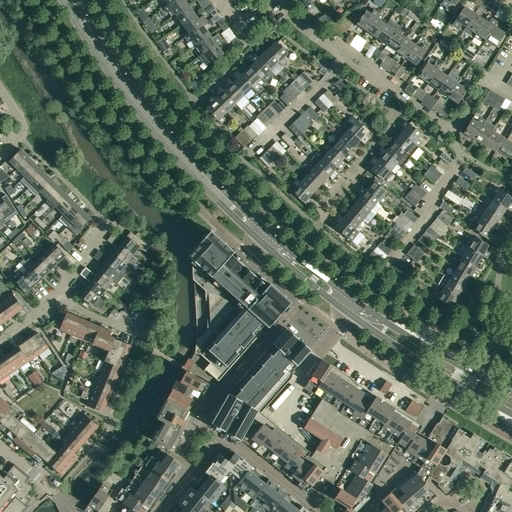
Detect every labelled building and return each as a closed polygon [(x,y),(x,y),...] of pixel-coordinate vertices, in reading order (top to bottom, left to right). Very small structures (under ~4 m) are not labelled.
[(188,6),(183,0),(175,0),(168,5),(167,5),(163,8),(167,14),(172,11),(175,15),(188,6)] [(311,3),(316,1),(315,0),(301,0),(307,11),(313,8),(311,3)] [(458,0),(444,0),(441,4),(446,8),(446,9),(455,15),(458,10),(454,7),(458,0)] [(491,10),(494,5),(490,2),(486,7),(491,10)] [(499,8),(494,5),(491,10),(496,14),(499,8)] [(195,15),(188,6),(175,15),(182,25),(195,15)] [(399,6),(396,10),(404,16),(407,11),(399,6)] [(464,7),(452,25),(458,29),(463,32),(474,14),(464,7)] [(215,10),(210,13),(213,18),(218,14),(215,10)] [(376,18),(379,14),(373,10),(371,14),(366,11),(356,24),(367,32),(376,18)] [(147,14),(140,19),(143,23),(149,18),(147,14)] [(376,18),(367,32),(376,38),(386,25),(381,22),(384,18),(379,14),(376,18)] [(473,38),(473,37),(484,21),(474,14),(463,32),(473,38)] [(198,19),(195,15),(182,25),(189,35),(202,25),(207,22),(202,16),(198,19)] [(217,23),(220,28),(225,24),(221,19),(217,23)] [(484,44),(494,27),(497,23),(491,19),(488,23),(484,21),(473,37),(483,44),(484,44)] [(153,24),(146,28),(150,33),(156,28),(153,24)] [(225,24),(220,28),(223,32),(228,29),(225,24)] [(196,45),(209,35),(202,25),(189,35),(185,38),(189,43),(193,40),(196,45)] [(386,45),(396,32),(386,25),(376,38),(386,45)] [(505,34),(494,27),(484,44),(483,44),(482,45),(488,49),(491,44),(496,48),(505,34)] [(396,52),(405,39),(396,32),(386,45),(396,52)] [(212,39),(209,35),(196,45),(203,54),(203,55),(216,45),(223,40),(218,34),(212,39)] [(350,44),(354,39),(349,35),(346,41),(350,44)] [(163,53),(167,49),(163,43),(165,41),(164,39),(157,44),(159,46),(159,47),(163,53)] [(236,39),(231,42),(234,47),(239,43),(236,39)] [(406,59),(415,45),(405,39),(396,52),(406,59)] [(278,63),(280,65),(282,67),(287,62),(283,58),(287,54),(276,42),(267,51),(278,63)] [(368,51),(371,46),(366,43),(363,48),(368,51)] [(415,45),(406,59),(416,66),(428,48),(423,44),(420,49),(415,45)] [(203,54),(199,57),(203,63),(207,59),(210,64),(224,55),(216,45),(203,55),(203,54)] [(373,54),(378,58),(381,53),(376,49),(373,54)] [(475,55),(466,49),(462,54),(472,60),(475,55)] [(278,63),(267,51),(259,59),(269,71),(270,71),(277,65),(278,66),(280,65),(278,63)] [(386,56),(381,53),(378,58),(382,61),(386,56)] [(261,79),(262,78),(266,82),(272,77),(270,75),(272,73),(270,71),(269,71),(259,59),(255,55),(250,60),(254,63),(250,67),(261,79)] [(437,70),(440,66),(435,62),(432,66),(427,63),(418,77),(428,84),(437,70)] [(395,75),(399,69),(394,66),(390,71),(395,75)] [(261,79),(250,67),(241,75),(241,76),(252,88),(254,90),(256,92),(260,87),(257,83),(259,81),(261,83),(263,81),(261,79)] [(438,90),(447,77),(437,70),(428,84),(438,90)] [(438,90),(448,97),(460,80),(462,77),(452,71),(447,77),(438,90)] [(243,95),(244,96),(250,89),(252,92),(254,90),(252,88),(241,76),(241,75),(238,72),(233,76),(236,80),(232,84),(243,95)] [(313,81),(304,72),(300,76),(309,86),(313,81)] [(405,81),(408,76),(404,73),(400,78),(405,81)] [(221,86),(226,90),(223,92),(235,104),(242,98),(244,100),(246,98),(244,96),(243,95),(232,84),(228,80),(221,86)] [(346,88),(339,80),(334,85),(341,93),(346,88)] [(470,86),(464,83),(460,80),(448,97),(458,104),(470,86)] [(291,84),(286,89),(296,98),(300,94),(291,84)] [(408,85),(408,86),(404,90),(412,96),(415,91),(408,85)] [(213,94),(217,98),(215,100),(215,101),(226,112),(233,106),(235,108),(237,106),(235,104),(223,92),(219,88),(213,94)] [(292,102),(296,98),(286,89),(282,93),(292,102)] [(489,90),(489,91),(483,102),(488,105),(494,93),(489,90)] [(337,100),(327,91),(323,95),(332,104),(337,100)] [(500,96),(494,93),(488,105),(493,108),(500,96)] [(424,100),(429,103),(433,98),(427,95),(424,100)] [(505,99),(500,96),(493,108),(498,111),(505,99)] [(215,101),(215,100),(212,97),(207,101),(210,105),(206,109),(221,125),(226,120),(222,116),(226,112),(215,101)] [(437,101),(433,98),(429,103),(434,106),(437,101)] [(328,108),(319,99),(314,103),(323,113),(328,108)] [(269,105),(279,115),(283,111),(277,105),(273,101),(269,105)] [(280,102),(277,105),(283,111),(286,108),(280,102)] [(274,119),(279,115),(269,105),(265,109),(274,119)] [(310,107),(306,111),(315,121),(319,117),(310,107)] [(452,111),(447,108),(444,113),(448,116),(452,111)] [(265,109),(260,114),(269,123),(274,119),(265,109)] [(260,114),(256,117),(265,127),(269,123),(260,114)] [(301,115),(297,119),(306,129),(311,125),(301,115)] [(360,140),(360,141),(364,144),(368,139),(365,136),(369,131),(352,117),(348,121),(352,125),(348,129),(360,140)] [(482,126),(484,123),(485,121),(479,118),(477,122),(471,119),(463,133),(474,139),(482,125),(482,126)] [(413,144),(415,146),(417,147),(422,142),(417,139),(421,134),(405,120),(400,126),(404,129),(401,133),(413,144)] [(482,125),(474,139),(484,146),(491,134),(492,131),(484,127),(486,124),(484,123),(482,126),(482,125)] [(293,124),(288,128),(297,137),(302,133),(293,124)] [(243,130),(252,140),(257,136),(247,126),(243,130)] [(338,136),(340,138),(341,139),(352,149),(360,141),(360,140),(348,129),(342,136),(340,134),(338,136)] [(491,134),(484,146),(495,152),(496,150),(503,138),(495,133),(496,130),(494,129),(492,131),(491,134)] [(243,130),(239,134),(248,144),(252,140),(243,130)] [(285,133),(281,138),(290,147),(294,143),(285,133)] [(405,153),(406,153),(412,146),(414,147),(415,146),(413,144),(401,133),(393,143),(405,153)] [(244,148),(248,144),(239,134),(234,138),(244,148)] [(344,158),(348,162),(352,157),(349,153),(352,149),(341,139),(340,138),(334,145),(331,143),(330,145),(332,147),(344,158)] [(511,142),(503,138),(496,150),(511,159),(511,161),(510,166),(511,166),(511,142)] [(398,162),(404,155),(406,157),(408,154),(406,153),(405,153),(393,143),(386,151),(386,152),(398,162)] [(272,146),(268,150),(277,160),(281,156),(272,146)] [(341,162),(344,158),(332,147),(326,154),(324,152),(322,154),(324,156),(336,167),(340,171),(344,166),(341,162)] [(390,170),(391,171),(396,164),(399,166),(401,164),(398,162),(386,152),(386,151),(382,148),(377,153),(381,156),(378,161),(390,170)] [(17,169),(28,158),(20,150),(9,161),(17,169)] [(453,161),(443,152),(439,156),(449,165),(453,161)] [(264,154),(259,158),(268,168),(273,164),(264,154)] [(314,163),(316,165),(317,165),(328,176),(332,180),(337,174),(333,171),(336,167),(324,156),(318,163),(315,161),(314,163)] [(378,161),(374,157),(370,162),(374,166),(370,170),(383,181),(389,173),(391,175),(393,173),(391,171),(390,170),(378,161)] [(28,158),(17,169),(25,177),(36,165),(28,158)] [(36,165),(25,177),(20,181),(28,189),(44,173),(36,165)] [(320,185),(328,176),(317,165),(316,165),(310,172),(308,170),(306,172),(308,174),(309,175),(320,185)] [(431,166),(427,171),(438,179),(442,175),(431,166)] [(0,181),(1,182),(9,176),(0,167),(0,181)] [(477,175),(466,167),(462,172),(474,180),(477,175)] [(438,179),(427,171),(423,175),(434,184),(438,179)] [(36,196),(40,192),(51,180),(44,173),(28,189),(36,196)] [(299,179),(298,181),(300,183),(312,194),(320,185),(309,175),(308,174),(301,181),(299,179)] [(470,185),(459,177),(456,182),(467,190),(470,185)] [(300,183),(298,181),(296,179),(292,184),(296,188),(291,192),(308,207),(312,202),(308,198),(312,194),(300,183)] [(59,188),(51,180),(40,192),(48,199),(59,188)] [(378,201),(380,203),(382,205),(386,200),(382,196),(386,192),(373,181),(366,190),(366,191),(378,201)] [(426,193),(416,184),(412,189),(422,198),(426,193)] [(506,208),(506,209),(510,212),(511,209),(511,204),(510,203),(511,199),(511,197),(495,186),(491,192),(496,194),(492,199),(506,208)] [(370,211),(371,210),(377,203),(379,205),(380,203),(378,201),(366,191),(366,190),(362,187),(358,192),(361,196),(358,200),(370,211)] [(464,195),(452,187),(449,192),(460,200),(464,195)] [(48,199),(55,207),(67,195),(59,188),(48,199)] [(418,202),(408,194),(404,198),(415,207),(418,202)] [(6,195),(1,198),(0,198),(0,215),(5,223),(18,214),(6,195)] [(55,207),(63,215),(74,203),(67,195),(55,207)] [(500,218),(506,209),(506,208),(492,199),(488,196),(481,206),(500,218)] [(376,215),(373,212),(371,210),(370,211),(358,200),(350,209),(362,219),(363,219),(368,224),(376,215)] [(439,207),(441,209),(451,215),(454,210),(443,202),(439,207)] [(74,203),(63,215),(59,219),(67,227),(82,211),(74,203)] [(474,216),(475,217),(479,219),(480,220),(493,228),(500,218),(481,206),(474,216)] [(363,219),(362,219),(350,209),(343,218),(355,229),(363,219)] [(418,219),(407,210),(404,215),(414,223),(418,219)] [(90,219),(82,211),(67,227),(74,234),(90,219)] [(451,222),(440,213),(437,218),(447,226),(451,222)] [(343,218),(339,215),(334,220),(338,223),(334,228),(351,242),(359,232),(355,229),(343,218)] [(480,220),(479,219),(475,217),(469,227),(491,242),(494,236),(490,233),(493,228),(480,220)] [(396,224),(392,229),(402,237),(406,233),(396,224)] [(429,227),(425,232),(435,240),(439,236),(429,227)] [(402,237),(392,229),(388,233),(398,242),(402,237)] [(120,246),(132,255),(138,248),(143,252),(148,246),(135,236),(130,232),(120,246)] [(204,369),(218,381),(290,303),(243,261),(210,232),(188,256),(192,260),(193,280),(194,281),(197,339),(195,352),(200,354),(210,363),(204,369)] [(58,235),(55,238),(62,245),(67,240),(60,233),(58,235)] [(421,236),(417,241),(428,249),(432,245),(421,236)] [(482,256),(486,259),(490,253),(485,250),(488,245),(474,237),(469,245),(467,244),(465,246),(467,248),(468,248),(482,256)] [(26,238),(21,242),(27,248),(32,244),(26,238)] [(377,247),(377,248),(387,256),(391,251),(381,243),(380,242),(377,247)] [(46,252),(57,263),(65,256),(54,244),(46,252)] [(409,250),(420,259),(424,254),(413,245),(409,250)] [(113,254),(130,268),(131,269),(138,260),(132,255),(120,246),(113,254)] [(1,252),(4,255),(7,259),(12,254),(6,248),(1,252)] [(38,259),(49,271),(57,263),(46,252),(42,248),(35,255),(38,259)] [(459,257),(461,258),(462,258),(476,266),(482,256),(468,248),(467,248),(463,256),(460,254),(459,257)] [(420,259),(409,250),(406,255),(416,263),(420,259)] [(383,260),(373,252),(369,256),(379,265),(383,260)] [(106,262),(124,276),(130,268),(113,254),(106,262)] [(462,258),(461,258),(457,266),(454,265),(453,267),(455,269),(455,268),(462,272),(463,272),(470,276),(469,276),(474,279),(477,274),(473,271),(476,266),(462,258)] [(26,271),(22,275),(33,286),(41,279),(30,267),(23,259),(18,263),(26,271)] [(49,271),(38,259),(30,267),(41,279),(49,271)] [(99,271),(112,281),(117,285),(124,276),(106,262),(99,271)] [(408,272),(398,264),(394,268),(399,273),(400,272),(405,277),(408,272)] [(105,289),(112,281),(99,271),(95,276),(85,268),(83,271),(105,289)] [(463,287),(469,276),(470,276),(463,272),(462,272),(455,268),(455,269),(453,273),(453,272),(451,276),(448,274),(447,277),(449,278),(450,278),(463,287)] [(90,283),(86,288),(99,298),(105,289),(83,271),(80,275),(90,283)] [(33,286),(22,275),(14,282),(26,294),(33,286)] [(457,297),(463,287),(450,278),(449,278),(447,277),(444,275),(438,286),(443,289),(457,297)] [(99,298),(86,288),(79,297),(92,307),(93,304),(100,310),(106,303),(99,298)] [(443,289),(438,297),(436,295),(434,298),(455,310),(459,304),(454,302),(457,297),(443,289)] [(2,301),(12,316),(22,309),(12,294),(2,301)] [(2,301),(0,301),(0,319),(3,323),(12,316),(2,301)] [(70,335),(77,318),(66,313),(59,330),(70,335)] [(89,322),(77,318),(70,335),(81,339),(89,322)] [(89,322),(81,339),(92,344),(100,327),(89,322)] [(103,350),(108,352),(113,338),(109,336),(111,332),(100,327),(92,344),(104,349),(103,350)] [(240,441),(241,440),(257,411),(258,410),(250,406),(244,402),(251,389),(253,391),(268,404),(291,379),(288,376),(311,350),(286,329),(272,344),(251,368),(228,393),(211,424),(240,441)] [(38,333),(27,340),(38,355),(48,348),(38,333)] [(104,361),(121,368),(125,359),(131,346),(113,338),(108,352),(104,361)] [(27,340),(18,347),(28,362),(38,355),(27,340)] [(18,347),(8,353),(18,369),(28,362),(18,347)] [(78,357),(85,360),(87,353),(81,351),(78,357)] [(0,358),(0,363),(8,375),(18,369),(8,353),(0,358)] [(71,362),(73,356),(67,353),(65,359),(71,362)] [(203,395),(209,384),(188,372),(192,365),(192,364),(192,363),(192,362),(192,361),(191,361),(191,360),(190,360),(189,360),(188,360),(187,361),(186,362),(183,367),(167,398),(166,398),(166,399),(151,427),(157,431),(152,440),(171,451),(182,431),(177,428),(180,425),(181,426),(182,426),(183,426),(184,425),(185,424),(185,423),(185,422),(185,421),(184,421),(184,420),(194,401),(202,396),(203,395)] [(322,440),(312,455),(301,473),(304,476),(297,485),(306,492),(312,485),(329,496),(342,504),(347,508),(352,511),(353,510),(360,503),(371,485),(393,450),(403,457),(410,461),(411,462),(427,437),(427,438),(431,432),(429,431),(422,426),(413,420),(380,400),(357,385),(350,378),(332,366),(331,366),(322,360),(321,361),(307,383),(304,388),(308,390),(313,394),(314,394),(322,399),(303,428),(322,440)] [(104,361),(99,372),(116,379),(121,368),(104,361)] [(0,363),(0,381),(8,375),(0,363)] [(116,379),(99,372),(95,383),(112,390),(116,379)] [(38,376),(31,380),(32,381),(36,387),(42,382),(38,376)] [(392,385),(385,381),(379,391),(386,395),(392,385)] [(95,383),(90,394),(107,402),(112,390),(95,383)] [(107,402),(90,394),(83,391),(80,398),(87,401),(85,406),(102,413),(107,402)] [(0,422),(0,423),(0,429),(40,464),(44,461),(47,464),(62,476),(76,459),(72,456),(73,454),(63,446),(57,452),(54,449),(53,450),(16,419),(20,415),(0,398),(0,422)] [(415,417),(421,407),(411,401),(405,411),(415,417)] [(272,422),(257,411),(241,440),(255,450),(255,451),(258,448),(259,445),(271,423),(272,422)] [(83,414),(75,424),(89,436),(97,426),(83,414)] [(454,481),(458,475),(460,473),(458,471),(459,470),(461,471),(463,470),(465,470),(467,467),(474,472),(483,452),(480,450),(485,442),(473,434),(471,437),(456,427),(458,424),(444,415),(438,424),(437,423),(431,432),(427,438),(446,450),(443,453),(449,457),(450,462),(448,465),(443,466),(437,463),(430,474),(428,477),(439,483),(437,485),(444,493),(446,493),(454,486),(451,482),(452,480),(454,481)] [(40,426),(49,433),(50,433),(55,437),(59,433),(44,421),(40,426)] [(258,448),(255,451),(297,485),(304,476),(301,473),(312,455),(274,424),(273,424),(273,423),(272,423),(271,423),(259,445),(258,448)] [(82,445),(89,436),(75,424),(67,433),(82,445)] [(59,442),(63,446),(73,454),(82,445),(67,433),(59,442)] [(430,474),(437,463),(443,453),(446,450),(427,438),(427,437),(411,462),(430,474)] [(511,457),(502,451),(501,452),(488,444),(483,452),(474,472),(481,476),(479,478),(488,484),(490,482),(491,483),(489,486),(490,488),(491,491),(492,491),(491,495),(489,494),(480,511),(511,511),(511,492),(508,491),(510,487),(510,488),(511,485),(511,457)] [(149,511),(182,465),(155,446),(124,491),(121,489),(115,498),(125,506),(120,511),(149,511)] [(215,511),(231,493),(255,511),(308,511),(234,453),(234,454),(233,453),(221,454),(220,455),(219,454),(173,511),(215,511)] [(0,511),(19,511),(22,511),(25,509),(25,506),(29,501),(26,498),(31,492),(31,488),(25,482),(28,479),(13,466),(3,478),(1,476),(4,472),(0,469),(0,511)] [(417,511),(436,496),(414,471),(381,500),(386,506),(380,511),(417,511)] [(112,491),(102,484),(83,511),(98,511),(97,511),(112,491)] [(255,511),(231,493),(215,511),(255,511)]
